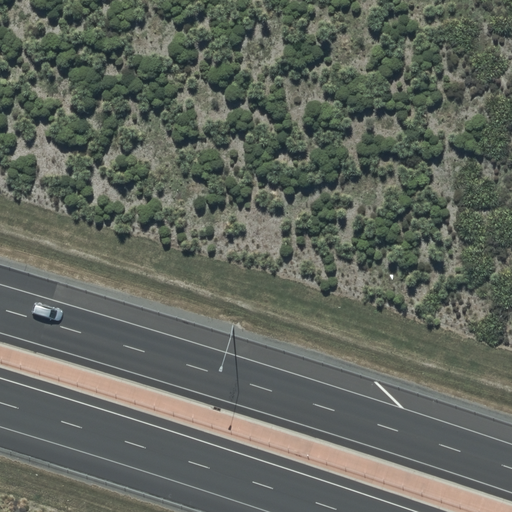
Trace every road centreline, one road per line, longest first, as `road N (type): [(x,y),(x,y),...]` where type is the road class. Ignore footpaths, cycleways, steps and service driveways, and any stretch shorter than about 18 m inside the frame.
road 1 (motorway): [(0,307),(511,467)]
road 2 (motorway): [(343,511),(0,402)]
